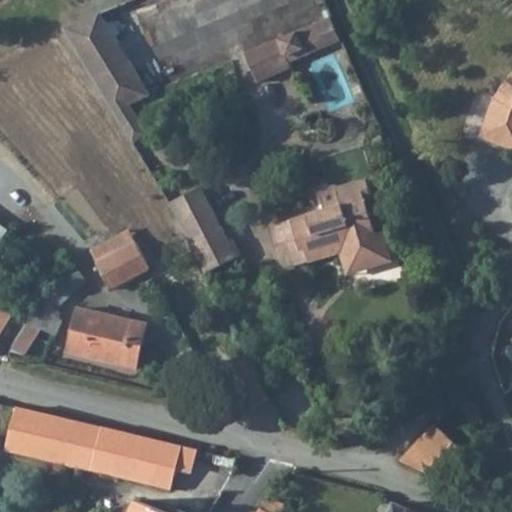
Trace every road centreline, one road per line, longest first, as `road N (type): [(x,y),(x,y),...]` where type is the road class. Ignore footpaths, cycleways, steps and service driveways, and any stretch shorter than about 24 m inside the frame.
road 1 (track): [(480,326),(343,0)]
road 2 (residential): [(0,380),(276,443)]
road 3 (unclassified): [(377,471),(472,357),(480,326),(511,284)]
